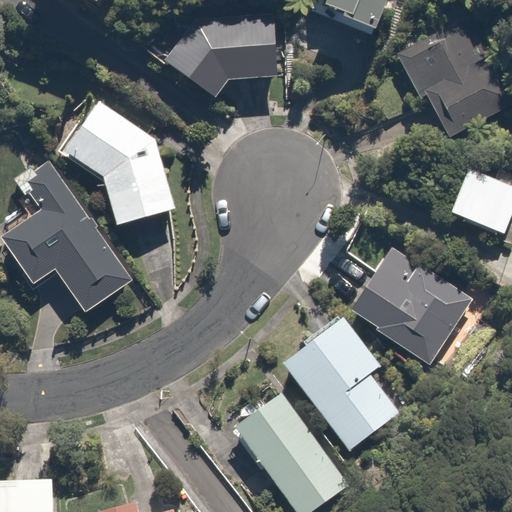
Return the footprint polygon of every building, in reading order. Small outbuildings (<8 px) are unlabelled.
[(394,22),(392,0),(333,0),(334,10),(353,9),(354,24),(394,22)] [(166,54),(164,60),(214,102),(235,81),(281,75),(275,18),(199,19),(166,54)] [(504,108),(459,24),(403,52),(446,137),(504,108)] [(158,136),(105,101),(103,103),(68,154),(106,179),(120,223),(180,204),(158,136)] [(142,280),(47,156),(17,179),(39,209),(5,235),(40,281),(54,270),(91,319),(142,280)] [(511,217),(511,182),(469,167),(453,214),(507,233),(511,217)] [(472,301),(400,253),(359,314),(430,362),(472,301)] [(353,319),(289,361),(349,452),(401,417),(369,369),(381,361),(353,319)] [(285,386),(238,422),(305,511),(353,475),(285,386)] [(57,511),(57,477),(0,477),(0,511),(57,511)] [(103,511),(179,511),(180,510),(170,511),(143,511),(141,502),(103,511)]
